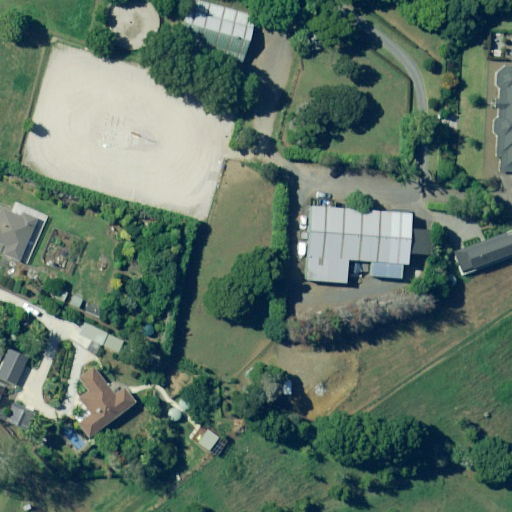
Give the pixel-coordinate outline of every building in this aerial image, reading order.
[(255,18),(193,0),(190,0),(180,35),(245,54),(255,18)] [(511,65),(509,65),(506,65),(504,66),(501,67),(499,68),(498,70),(496,72),(495,74),(494,76),(494,79),(494,81),(494,83),(495,86),(497,88),(498,89),(494,137),(498,137),(496,156),(501,156),(499,172),(511,172),(511,65)] [(459,116),(447,115),(446,128),(458,129),(459,116)] [(20,216),(0,207),(0,244),(2,246),(0,251),(0,254),(18,262),(36,219),(21,213),(20,216)] [(410,215),(311,207),(305,281),(345,284),(347,260),(406,265),(407,254),(428,256),(430,232),(409,230),(410,215)] [(106,333),(84,323),(78,336),(100,346),(106,333)] [(26,359),(9,352),(0,372),(0,378),(14,385),(26,359)] [(115,397),(94,368),(79,379),(88,391),(78,399),(85,408),(72,418),(88,439),(135,404),(125,390),(115,397)] [(32,412),(13,403),(5,421),(24,430),(32,412)]
